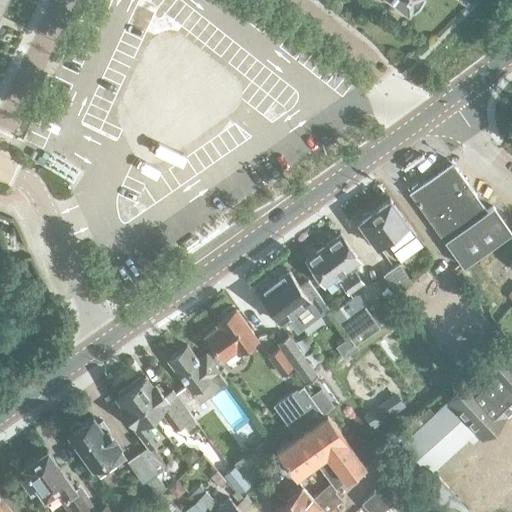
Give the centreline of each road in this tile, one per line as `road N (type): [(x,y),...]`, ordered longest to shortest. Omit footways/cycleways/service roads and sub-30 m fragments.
road 1 (secondary): [(106,348),(416,123)]
road 2 (residential): [(106,348),(33,182),(0,168)]
road 3 (residential): [(416,123),(378,72),(288,0)]
road 4 (residential): [(0,143),(64,0)]
road 5 (secondary): [(0,418),(106,348)]
